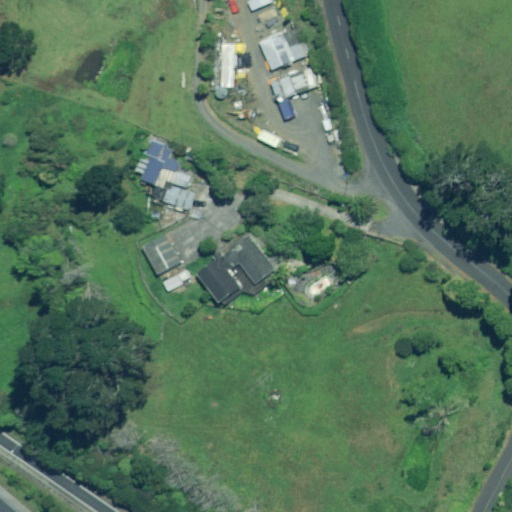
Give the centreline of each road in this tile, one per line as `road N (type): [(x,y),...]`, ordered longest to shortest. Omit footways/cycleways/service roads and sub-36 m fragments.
road 1 (unclassified): [(335,0),(379,136),(443,243),(511,330)]
road 2 (motorway): [(0,440),(104,511)]
